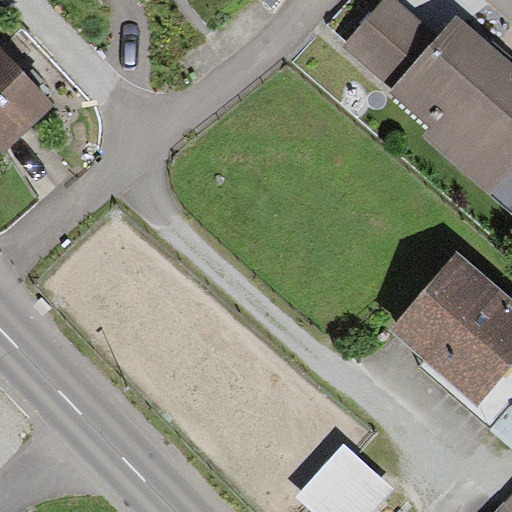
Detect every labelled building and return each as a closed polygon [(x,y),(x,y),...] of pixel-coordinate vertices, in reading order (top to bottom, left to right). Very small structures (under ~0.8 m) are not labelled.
[(95,0),(106,10),(115,0),(95,0)] [(394,0),(389,0),(345,51),(397,95),(394,99),(437,136),(430,145),(511,216),(511,71),(458,24),(443,42),(394,0)] [(54,112),(0,53),(0,158),(2,160),(54,112)] [(511,409),(511,309),(457,261),(386,341),(492,433),(511,409)] [(316,511),(381,511),(401,490),(351,445),(302,499),(316,511)] [(511,511),(511,490),(491,511),(511,511)]
